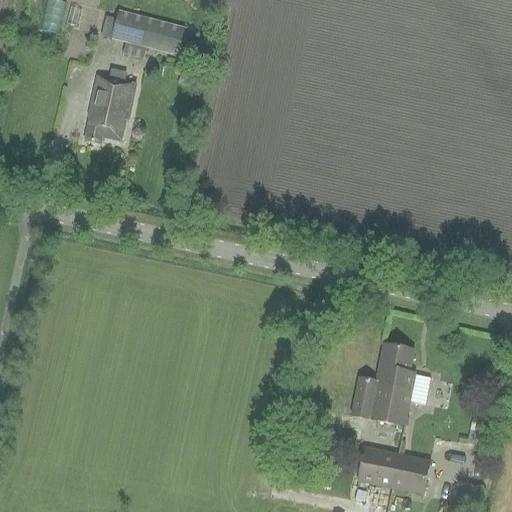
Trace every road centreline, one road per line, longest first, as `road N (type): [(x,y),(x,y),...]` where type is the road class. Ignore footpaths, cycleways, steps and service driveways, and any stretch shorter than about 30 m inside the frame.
road 1 (tertiary): [(511,315),(0,201)]
road 2 (track): [(305,269),(255,511)]
